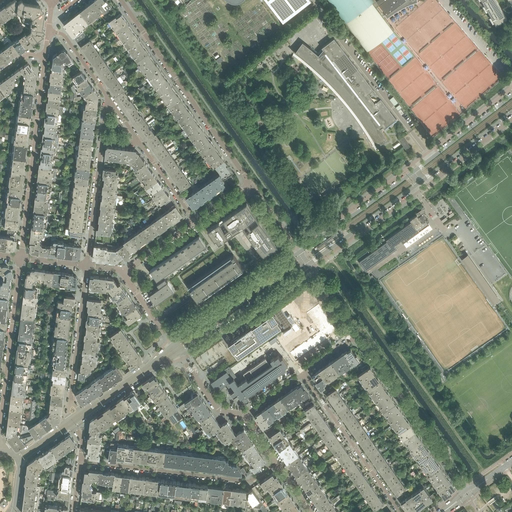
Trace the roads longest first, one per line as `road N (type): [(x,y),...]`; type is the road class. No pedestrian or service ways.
road 1 (residential): [(248,183),(120,0)]
road 2 (residential): [(276,463),(247,481),(79,461)]
road 3 (residential): [(20,257),(44,56)]
road 4 (residential): [(467,493),(356,335)]
road 5 (residential): [(400,511),(302,374)]
road 6 (residential): [(0,423),(20,257)]
road 7 (residential): [(175,348),(201,339),(308,264)]
road 8 (residential): [(299,252),(175,348)]
road 9 (residential): [(413,171),(299,252)]
road 10 (residential): [(308,264),(420,182)]
road 11 (residential): [(86,265),(70,396)]
road 12 (residential): [(101,140),(86,265)]
road 13 (residential): [(511,96),(413,171)]
